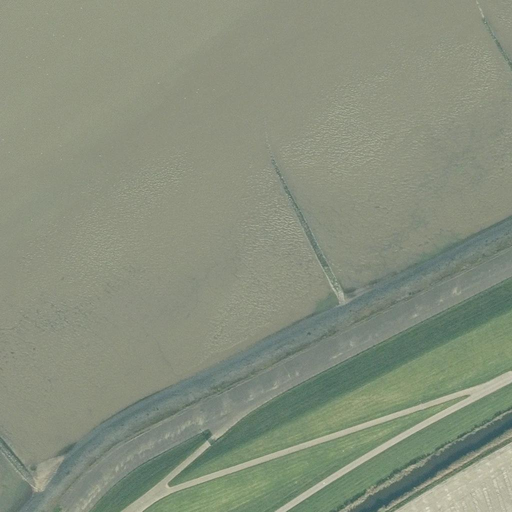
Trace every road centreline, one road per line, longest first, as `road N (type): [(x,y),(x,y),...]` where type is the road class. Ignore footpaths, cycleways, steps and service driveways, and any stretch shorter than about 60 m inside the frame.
road 1 (unclassified): [(135,511),(149,498),(502,384)]
road 2 (unclassified): [(281,511),(502,384)]
